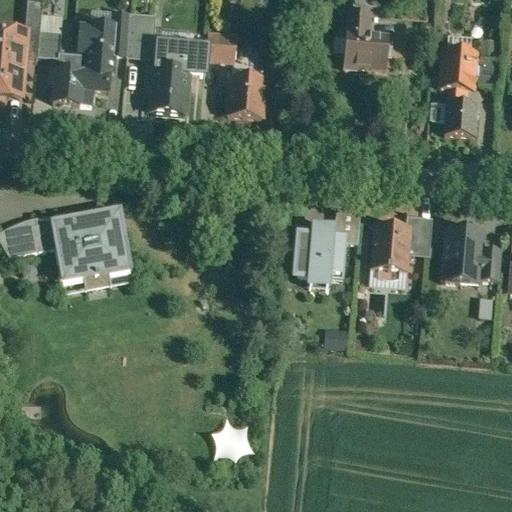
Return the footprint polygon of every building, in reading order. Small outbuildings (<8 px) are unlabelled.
[(42,7),(27,6),(25,41),(24,61),(38,62),(40,36),(42,7)] [(369,17),(350,16),(349,30),(369,31),(369,17)] [(130,21),(113,19),(112,31),(116,32),(113,60),(127,61),(130,21)] [(155,22),(131,20),(127,62),(152,64),(155,22)] [(112,31),(91,30),(91,32),(87,32),(85,54),(89,55),(87,75),(90,76),(111,77),(111,78),(112,78),(113,60),(116,32),(112,31)] [(369,31),(349,30),(348,38),(346,38),(343,73),(360,74),(360,72),(383,74),(386,42),(368,40),(369,31)] [(61,38),(40,36),(38,62),(59,64),(61,38)] [(25,41),(0,38),(0,94),(21,97),(24,61),(25,41)] [(237,40),(208,38),(206,65),(235,67),(237,40)] [(164,56),(153,55),(151,74),(149,74),(147,101),(153,102),(152,115),(184,118),(187,77),(178,76),(180,56),(164,55),(164,56)] [(475,59),(443,56),(441,93),(449,93),(448,107),(467,109),(468,95),(473,95),(473,90),(475,62),(475,59)] [(503,64),(475,62),(473,90),(501,92),(503,64)] [(87,75),(49,72),(48,92),(54,92),(53,107),(80,110),(82,94),(88,95),(90,76),(87,75)] [(111,77),(90,76),(88,95),(109,96),(111,78),(111,77)] [(265,83),(231,81),(228,121),(262,124),(265,83)] [(448,107),(447,108),(433,107),(432,126),(446,127),(445,140),(474,142),(477,110),(467,109),(448,107)] [(97,222),(75,226),(74,223),(50,227),(55,254),(61,286),(93,280),(94,283),(99,282),(99,279),(131,273),(120,214),(96,219),(97,222)] [(361,216),(336,214),(334,238),(347,240),(346,248),(358,249),(361,216)] [(420,222),(407,221),(406,233),(411,234),(408,260),(429,262),(430,248),(418,247),(420,222)] [(28,226),(19,229),(9,233),(0,237),(0,247),(9,262),(55,254),(50,228),(37,230),(36,223),(28,226)] [(389,232),(374,231),(370,275),(387,276),(387,278),(390,278),(390,276),(407,278),(408,260),(411,234),(406,233),(395,232),(395,236),(389,235),(389,232)] [(483,236),(445,233),(441,286),(479,289),(482,254),(483,236)] [(334,238),(299,236),(295,281),(310,283),(310,288),(327,289),(328,284),(343,285),(346,248),(347,240),(334,238)] [(502,255),(482,254),(479,285),(499,287),(502,255)] [(346,337),(325,334),(323,352),(344,354),(346,337)] [(222,462),(249,455),(243,433),(216,440),(222,462)]
